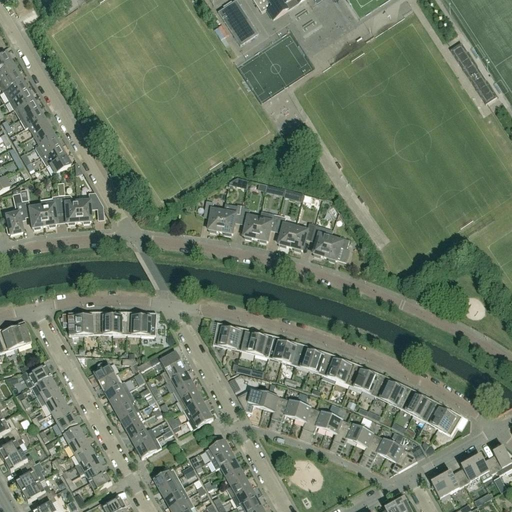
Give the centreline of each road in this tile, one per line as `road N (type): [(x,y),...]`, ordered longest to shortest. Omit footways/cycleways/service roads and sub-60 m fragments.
road 1 (residential): [(511,364),(441,322),(351,285),(247,256),(132,237)]
road 2 (residential): [(497,428),(442,392),(332,343),(168,304)]
road 3 (residential): [(132,237),(0,8)]
road 4 (residential): [(147,511),(33,308)]
road 5 (residential): [(236,427),(338,459),(387,492)]
road 6 (residential): [(236,427),(168,304)]
road 7 (residential): [(168,304),(90,300),(33,308)]
road 8 (residential): [(2,254),(132,237)]
